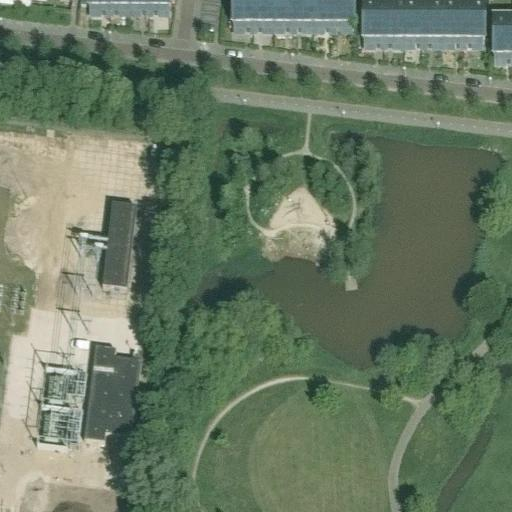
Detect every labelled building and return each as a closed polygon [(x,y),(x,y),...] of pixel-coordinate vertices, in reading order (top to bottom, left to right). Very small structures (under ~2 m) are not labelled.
[(88,0),(88,10),(110,10),(109,0),(88,0)] [(109,0),(110,10),(130,10),(129,0),(109,0)] [(129,0),(130,10),(149,10),(149,0),(129,0)] [(149,0),(149,10),(171,10),(170,0),(149,0)] [(253,27),(253,0),(231,0),(232,27),(253,27)] [(273,0),(253,0),(253,27),(274,27),(273,0)] [(273,0),(274,27),(293,27),(292,0),(273,0)] [(312,27),(312,0),(292,0),(293,27),(312,27)] [(312,0),(312,27),(333,27),(332,0),(312,0)] [(353,0),(332,0),(333,27),(354,27),(353,0)] [(362,6),(362,43),(364,43),(384,43),(384,6),(362,6)] [(384,6),(384,43),(404,43),(404,6),(384,6)] [(404,6),(404,43),(423,43),(423,6),(404,6)] [(423,6),(423,43),(442,43),(442,6),(423,6)] [(442,6),(442,43),(463,43),(463,6),(442,6)] [(463,6),(463,43),(483,43),(484,43),(484,6),(463,6)] [(511,21),(492,22),(492,59),(494,59),(511,58),(511,21)] [(113,209),(103,292),(127,295),(137,212),(113,209)] [(129,443),(140,365),(113,362),(114,354),(93,352),(83,441),(83,445),(102,448),(103,439),(129,443)] [(67,441),(75,377),(44,373),(36,441),(35,450),(66,454),(67,441)]
